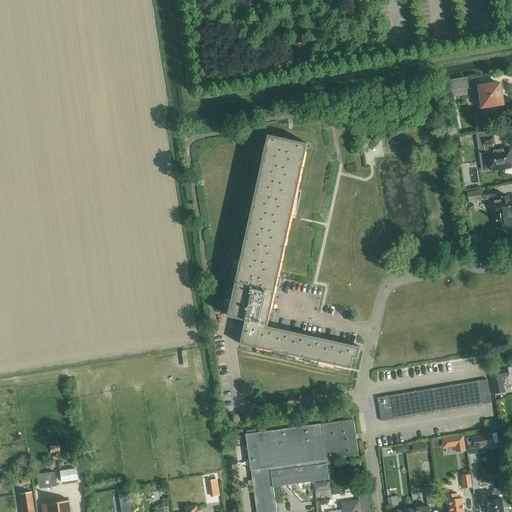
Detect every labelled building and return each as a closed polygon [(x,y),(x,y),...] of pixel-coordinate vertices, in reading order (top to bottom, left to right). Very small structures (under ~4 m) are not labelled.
[(294,44),(296,58),(305,56),(303,42),(294,44)] [(451,90),(452,90),(469,88),(467,78),(449,80),(451,90)] [(480,86),(482,97),(478,98),(479,107),(503,103),(502,97),(500,83),(480,86)] [(241,325),(245,326),(241,344),(351,368),(354,358),(358,359),(360,351),(361,347),(267,326),(267,324),(268,325),(279,278),(308,143),(268,134),(228,316),(246,320),(245,323),(242,323),(241,325)] [(495,151),(494,144),(495,144),(494,137),(492,137),(492,134),(481,135),(483,145),(488,145),(492,170),(494,169),(496,170),(499,170),(500,169),(511,166),(511,163),(509,148),(495,151)] [(496,218),(497,224),(499,223),(499,228),(511,226),(511,221),(510,212),(511,211),(511,197),(509,197),(509,196),(503,197),(503,196),(498,197),(496,190),(468,194),(469,202),(484,200),(494,198),(498,217),(496,218)] [(508,368),(491,371),(495,394),(505,392),(502,378),(509,377),(508,368)] [(330,479),(328,465),(331,464),(330,459),(359,455),(354,419),(322,424),(257,433),(257,429),(248,430),(248,434),(246,434),(253,480),(248,480),(249,486),(253,485),(257,511),(277,511),(274,487),(313,481),(314,481),(330,479)] [(491,433),(473,436),(475,449),(493,446),(491,433)] [(463,435),(453,436),(455,445),(464,444),(463,435)] [(61,471),(63,482),(78,480),(76,469),(61,471)] [(463,475),(465,488),(472,487),(470,474),(463,475)] [(209,482),(216,487),(222,480),(214,475),(209,482)] [(492,491),(481,493),(482,504),(488,503),(489,511),(503,511),(503,507),(505,507),(508,507),(506,487),(501,488),(493,489),(493,491),(492,491)] [(437,490),(426,492),(427,504),(429,504),(438,503),(437,490)] [(34,511),(32,492),(20,494),(23,511),(34,511)] [(446,494),(448,505),(450,505),(450,511),(464,511),(462,498),(458,498),(458,493),(446,494)] [(370,511),(372,511),(369,494),(367,494),(359,495),(360,501),(343,503),(343,510),(330,511),(370,511)] [(388,497),(390,509),(397,508),(399,508),(397,495),(388,497)] [(73,511),(72,499),(44,502),(45,511),(73,511)] [(122,500),(124,508),(131,506),(130,499),(122,500)]
